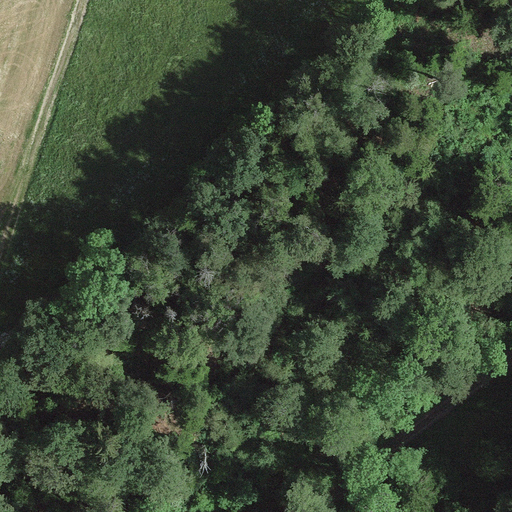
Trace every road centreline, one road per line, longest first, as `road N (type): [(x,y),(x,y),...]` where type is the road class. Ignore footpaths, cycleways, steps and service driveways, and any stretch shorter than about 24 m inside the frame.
road 1 (track): [(81,0),(0,257)]
road 2 (track): [(511,355),(317,511)]
